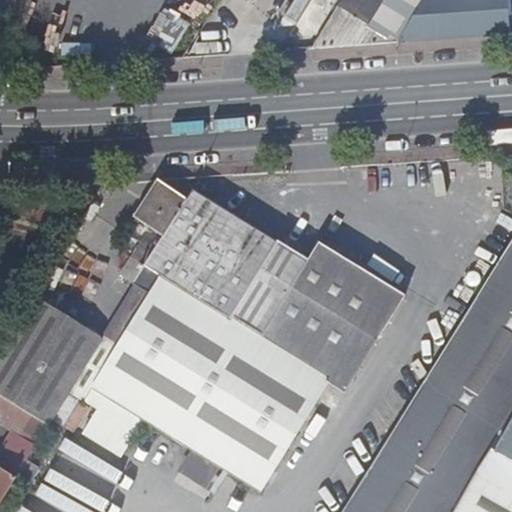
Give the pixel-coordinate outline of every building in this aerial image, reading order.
[(341,0),(309,52),(394,46),(422,0),(341,0)] [(422,0),(394,46),(509,38),(506,0),(422,0)] [(191,26),(165,10),(146,41),(172,57),(191,26)] [(155,181),(132,217),(163,237),(186,200),(155,181)] [(72,185),(66,195),(84,206),(91,197),(72,185)] [(145,267),(133,286),(147,295),(81,400),(94,408),(78,433),(118,458),(141,420),(193,452),(228,474),(259,492),(326,384),(341,393),(402,297),(316,243),(304,261),(191,191),(186,200),(163,237),(155,250),(145,267)] [(511,237),(341,511),(450,511),(475,472),(489,450),(511,412),(511,237)] [(129,257),(145,267),(155,250),(140,240),(129,257)] [(117,275),(133,286),(145,267),(129,257),(117,275)] [(0,348),(0,396),(47,426),(101,339),(33,296),(0,348)] [(511,417),(492,452),(511,463),(511,417)] [(489,450),(475,472),(511,493),(511,463),(492,452),(489,450)] [(228,474),(193,452),(180,473),(216,494),(228,474)] [(14,480),(14,481),(26,488),(37,470),(25,462),(14,480)] [(0,503),(14,481),(14,480),(0,471),(0,503)] [(511,511),(511,493),(475,472),(452,511),(511,511)]
